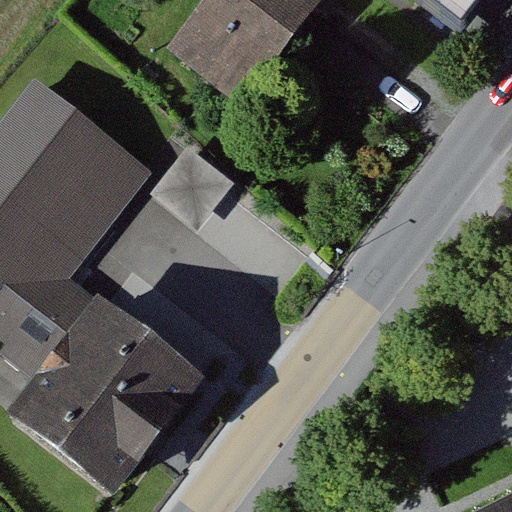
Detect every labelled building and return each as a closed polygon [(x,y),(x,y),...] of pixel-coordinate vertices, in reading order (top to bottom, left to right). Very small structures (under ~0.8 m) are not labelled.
[(322,0),(216,0),(185,40),(251,92),(322,0)] [(425,0),(477,42),(511,0),(425,0)] [(162,169),(53,79),(0,143),(0,325),(20,342),(162,169)] [(161,195),(209,234),(246,188),(198,149),(161,195)] [(202,374),(106,298),(23,404),(119,479),(202,374)] [(511,511),(511,501),(489,511),(511,511)]
